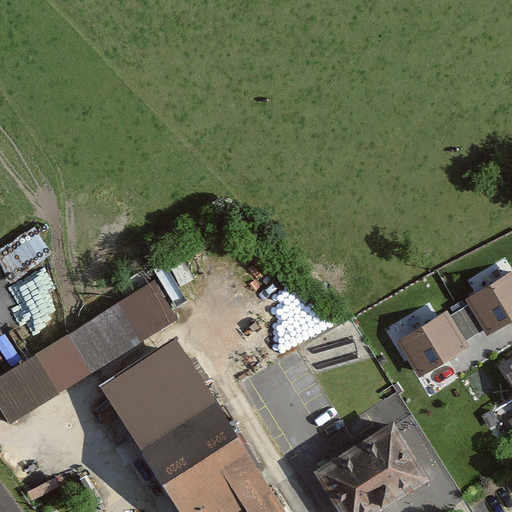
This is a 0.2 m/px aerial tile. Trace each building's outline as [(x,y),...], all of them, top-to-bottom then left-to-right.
[(50,247),(38,226),(0,247),(0,253),(10,270),(50,247)] [(51,265),(30,275),(38,291),(59,281),(51,265)] [(472,301),(459,309),(475,334),(487,327),(489,330),(511,316),(511,272),(470,298),(472,301)] [(0,402),(14,424),(181,320),(156,280),(0,377),(0,402)] [(444,314),(402,340),(421,372),(464,346),(462,342),(475,334),(459,309),(446,317),(444,314)] [(194,511),(214,500),(221,511),(283,511),(203,383),(135,425),(150,449),(144,452),(170,493),(175,489),(181,499),(177,501),(184,511),(194,511)] [(345,511),(367,511),(425,477),(392,425),(320,470),(345,511)] [(0,511),(17,511),(0,488),(0,511)]
